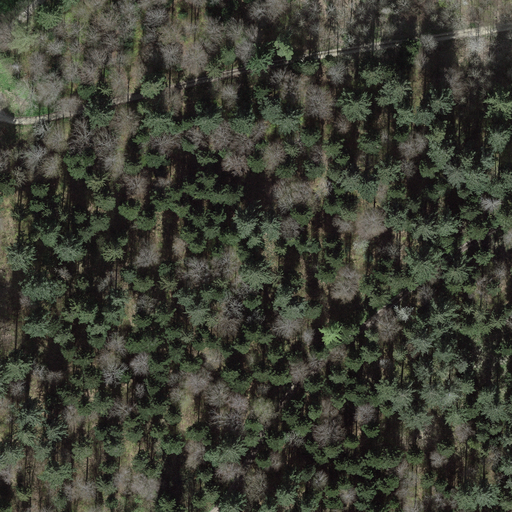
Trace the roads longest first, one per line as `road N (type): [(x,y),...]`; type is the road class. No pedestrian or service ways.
road 1 (track): [(203,511),(321,367),(511,225)]
road 2 (track): [(511,23),(254,64),(187,83)]
road 3 (track): [(187,83),(54,114),(0,111)]
